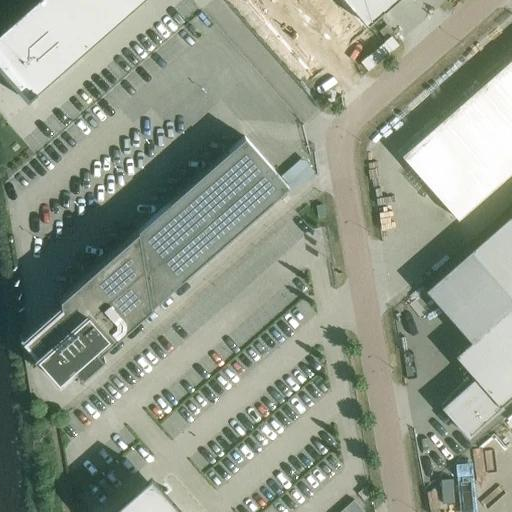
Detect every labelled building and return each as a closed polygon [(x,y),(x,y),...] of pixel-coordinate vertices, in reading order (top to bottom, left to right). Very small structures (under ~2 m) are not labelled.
[(142,0),(37,0),(0,32),(0,67),(28,99),(142,0)] [(396,0),(243,0),(310,76),(396,0)] [(511,54),(400,153),(458,219),(511,171),(511,54)] [(288,186),(245,136),(59,298),(62,312),(53,314),(23,340),(57,380),(71,369),(79,377),(104,356),(100,351),(288,186)] [(511,299),(511,304),(454,355),(475,378),(443,407),(468,435),(500,407),(499,405),(511,393),(511,212),(469,250),(511,299)] [(250,263),(263,279),(276,269),(263,253),(250,263)] [(184,511),(151,474),(108,511),(184,511)]
